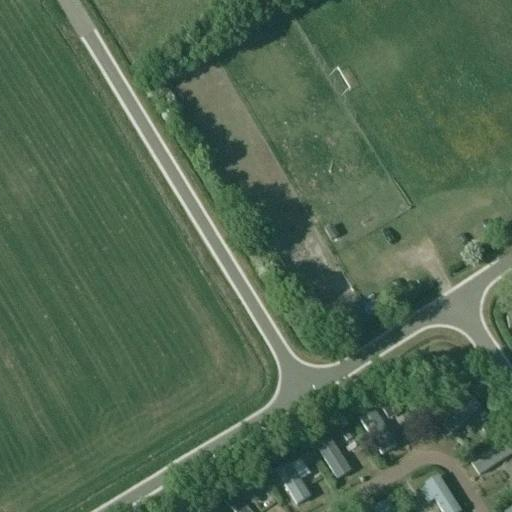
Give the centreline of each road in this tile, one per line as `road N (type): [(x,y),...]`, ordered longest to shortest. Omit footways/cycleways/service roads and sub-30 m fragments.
road 1 (unclassified): [(306,392),(66,0)]
road 2 (unclassified): [(306,392),(511,260)]
road 3 (unclassified): [(110,511),(306,392)]
